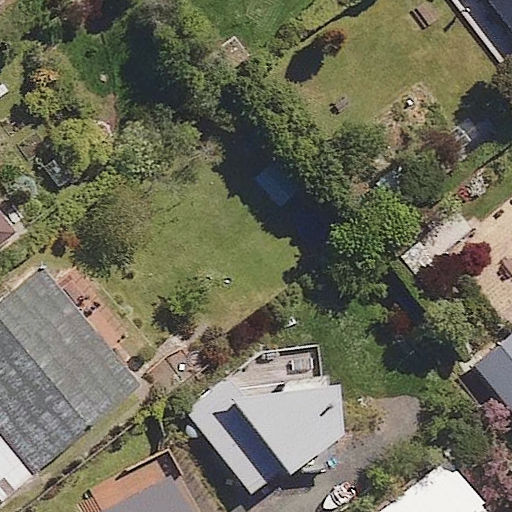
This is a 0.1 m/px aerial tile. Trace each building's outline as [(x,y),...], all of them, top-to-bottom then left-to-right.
[(511,0),(483,0),(511,36),(511,0)] [(272,159),(251,177),(278,207),(298,188),(272,159)] [(119,374),(32,271),(0,298),(0,499),(131,389),(119,374)] [(511,332),(471,366),(511,415),(511,332)] [(181,413),(188,423),(182,428),(193,443),(200,438),(244,498),(272,477),(277,483),(291,473),(332,471),(327,444),(343,432),(299,374),(282,386),(274,375),(244,398),(228,377),(181,413)] [(177,511),(161,480),(101,511),(177,511)]
